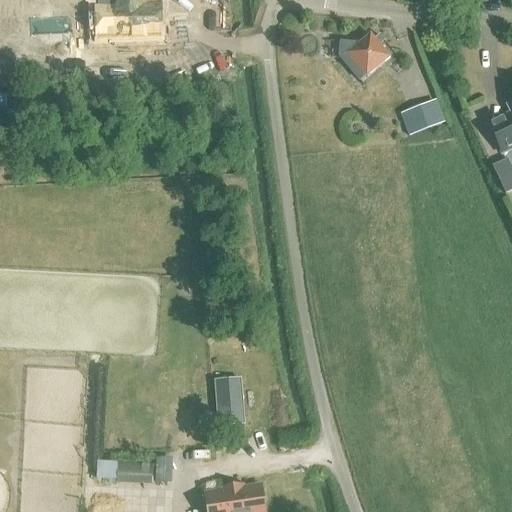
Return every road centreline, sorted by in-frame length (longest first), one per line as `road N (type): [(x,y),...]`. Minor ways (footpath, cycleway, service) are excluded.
road 1 (unclassified): [(354,511),(299,291),(268,62),(271,0)]
road 2 (unclassified): [(293,0),(511,23)]
